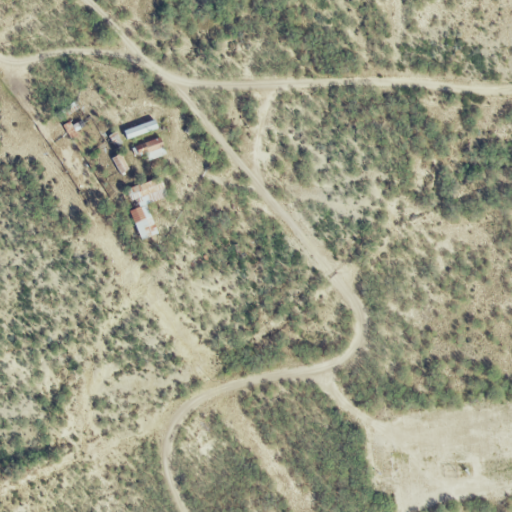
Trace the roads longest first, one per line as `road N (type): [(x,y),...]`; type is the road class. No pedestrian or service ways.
road 1 (residential): [(511,74),(377,93),(181,83)]
road 2 (residential): [(0,60),(76,98),(152,103),(181,83),(188,0)]
